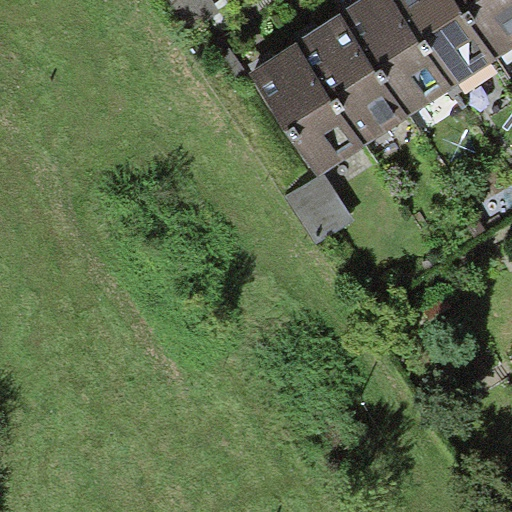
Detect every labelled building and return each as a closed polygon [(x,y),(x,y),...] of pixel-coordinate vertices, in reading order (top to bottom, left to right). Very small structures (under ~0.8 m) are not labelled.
[(355,0),(339,11),(408,115),(452,87),(395,0),(355,0)] [(395,0),(452,87),(496,58),(458,0),(395,0)] [(511,0),(458,0),(496,58),(511,47),(511,0)] [(295,40),(363,144),(408,115),(339,11),(295,40)] [(250,68),(319,173),(363,144),(295,40),(250,68)]
